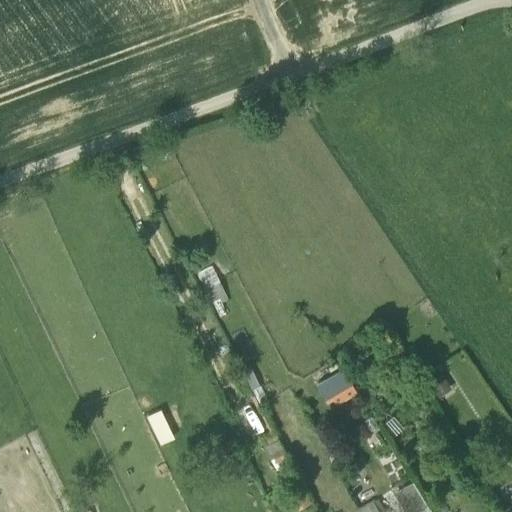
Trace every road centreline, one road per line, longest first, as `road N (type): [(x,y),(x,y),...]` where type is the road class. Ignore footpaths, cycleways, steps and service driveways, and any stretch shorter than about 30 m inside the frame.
road 1 (unclassified): [(0,183),(290,75)]
road 2 (residential): [(492,0),(290,75)]
